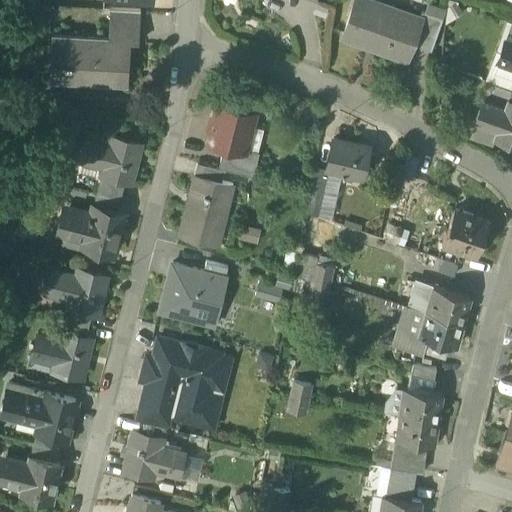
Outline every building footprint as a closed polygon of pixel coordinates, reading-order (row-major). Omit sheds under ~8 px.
[(355,0),(342,35),(406,59),(412,43),(419,23),(416,22),(388,11),(390,6),(372,0),(355,0)] [(123,39),(138,41),(140,9),(110,7),(108,37),(123,38),(123,39)] [(412,43),(431,50),(443,18),(421,9),(416,22),(419,23),(412,43)] [(68,77),(128,81),(129,62),(121,61),(123,39),(123,38),(108,37),(51,33),(50,59),(63,60),(62,64),(69,65),(68,77)] [(511,42),(505,40),(498,61),(511,66),(511,42)] [(49,76),(68,77),(69,65),(62,64),(63,60),(50,59),(49,76)] [(495,137),(511,143),(511,101),(508,100),(505,110),(484,102),(476,123),(497,130),(495,137)] [(224,143),(245,148),(245,147),(254,112),(217,103),(215,114),(213,114),(209,127),(211,127),(208,139),(224,143)] [(80,157),(83,158),(103,163),(101,172),(124,179),(130,180),(140,141),(111,134),(109,142),(86,136),(80,157)] [(325,166),(327,167),(339,170),(360,175),(368,143),(332,135),(325,164),(325,166)] [(224,143),(218,166),(224,167),(253,175),(259,150),(245,147),(245,148),(224,143)] [(403,174),(415,176),(420,152),(408,150),(403,174)] [(100,175),(101,172),(103,163),(83,158),(80,170),(100,175)] [(221,179),(224,167),(218,166),(196,160),(194,172),(221,179)] [(306,209),(316,212),(321,191),(327,167),(325,166),(325,164),(316,163),(310,189),(306,209)] [(334,194),(339,170),(327,167),(321,191),(334,194)] [(100,175),(96,192),(120,198),(124,179),(101,172),(100,175)] [(177,234),(218,243),(218,241),(211,240),(217,212),(225,214),(232,182),(221,179),(194,172),(192,172),(177,234)] [(328,216),(334,194),(321,191),(316,212),(328,216)] [(117,209),(120,198),(96,192),(93,203),(117,209)] [(83,243),(112,250),(122,210),(117,209),(93,203),(91,212),(68,206),(63,227),(86,233),(83,243)] [(441,243),(474,254),(487,217),(454,206),(441,243)] [(379,234),(408,244),(414,228),(382,217),(379,234)] [(432,266),(452,273),(456,262),(436,255),(432,266)] [(205,259),(202,269),(224,275),(227,264),(205,259)] [(171,262),(159,308),(202,319),(208,296),(218,299),(224,275),(202,269),(171,262)] [(325,263),(322,277),(341,283),(344,266),(325,263)] [(91,312),(95,313),(106,274),(78,266),(75,274),(52,268),(46,290),(71,297),(68,305),(91,312)] [(339,300),(341,283),(322,277),(319,296),(339,300)] [(410,303),(429,309),(436,284),(432,283),(418,278),(410,303)] [(255,292),(278,299),(281,287),(258,280),(255,292)] [(469,294),(436,284),(429,309),(462,319),(469,294)] [(208,296),(202,319),(212,322),(218,299),(208,296)] [(422,347),(425,335),(422,334),(429,309),(410,303),(406,302),(394,341),(421,349),(422,347)] [(68,305),(65,316),(88,322),(91,312),(68,305)] [(462,319),(429,309),(422,334),(425,335),(448,342),(454,343),(462,319)] [(85,335),(88,322),(65,316),(62,329),(85,335)] [(51,366),(79,374),(89,336),(85,335),(62,329),(59,338),(36,332),(31,353),(53,359),(51,366)] [(168,394),(164,410),(169,412),(202,420),(220,350),(158,335),(153,354),(147,352),(141,375),(147,377),(144,388),(168,394)] [(422,347),(445,354),(448,342),(425,335),(422,347)] [(202,420),(169,412),(168,415),(214,426),(233,354),(220,350),(202,420)] [(410,372),(433,377),(436,366),(413,360),(410,372)] [(302,372),(299,393),(318,396),(322,376),(302,372)] [(407,386),(434,390),(433,377),(410,372),(407,386)] [(60,435),(65,436),(75,397),(8,380),(0,410),(38,419),(36,428),(60,435)] [(407,386),(403,410),(437,416),(441,391),(434,390),(407,386)] [(168,394),(144,388),(137,416),(141,417),(165,423),(166,423),(168,415),(169,412),(164,410),(168,394)] [(316,411),(318,396),(299,393),(296,408),(316,411)] [(433,441),(437,416),(403,410),(399,435),(426,440),(433,441)] [(511,469),(511,454),(506,452),(511,433),(511,413),(494,464),(511,469)] [(139,427),(162,433),(165,423),(141,417),(139,427)] [(122,465),(152,473),(154,466),(176,472),(182,449),(160,444),(162,433),(139,427),(132,426),(122,465)] [(36,428),(33,440),(57,446),(60,435),(36,428)] [(399,435),(395,464),(415,467),(422,468),(426,440),(399,435)] [(54,458),(57,446),(33,440),(30,452),(54,458)] [(20,490),(49,497),(58,459),(54,458),(30,452),(28,460),(4,454),(0,470),(0,476),(22,482),(20,490)] [(410,495),(415,467),(395,464),(390,463),(386,491),(410,495)] [(273,484),(270,499),(287,502),(290,487),(273,484)] [(368,511),(382,511),(386,491),(373,489),(368,511)] [(386,491),(382,511),(417,511),(420,497),(410,495),(386,491)] [(173,511),(157,507),(159,500),(131,492),(125,511),(173,511)] [(284,511),(287,502),(270,499),(267,511),(284,511)]
